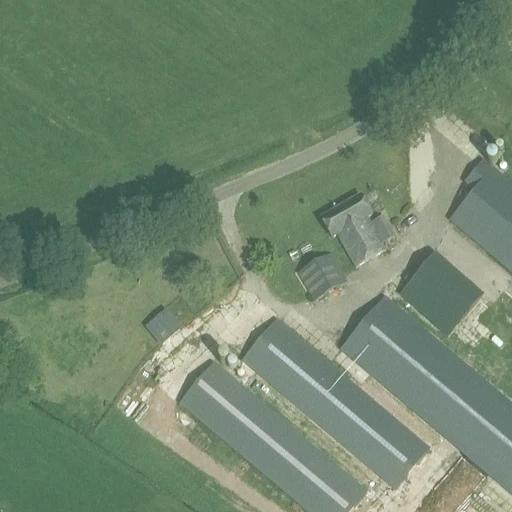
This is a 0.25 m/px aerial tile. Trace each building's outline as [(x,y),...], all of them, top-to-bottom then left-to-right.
[(473,131),(475,130),(454,111),(439,128),(474,160),(488,145),(473,131)] [(450,222),(511,273),(511,186),(483,162),(465,184),(475,192),(450,222)] [(338,236),(356,269),(386,252),(367,219),(372,216),(361,197),(321,220),(332,239),(338,236)] [(511,311),(432,243),(392,290),(511,393),(511,311)] [(299,273),(315,303),(347,285),(331,255),(299,273)] [(511,494),(511,407),(384,300),(341,351),(511,494)] [(242,363),(395,492),(430,451),(277,322),(242,363)] [(180,406),(306,511),(352,511),(367,494),(214,365),(180,406)]
